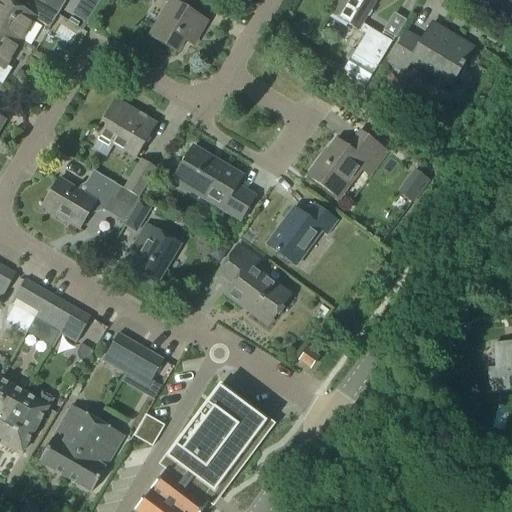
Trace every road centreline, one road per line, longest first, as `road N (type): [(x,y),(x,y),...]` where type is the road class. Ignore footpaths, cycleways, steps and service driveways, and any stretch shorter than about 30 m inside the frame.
road 1 (residential): [(329,418),(202,338),(173,338),(0,236)]
road 2 (residential): [(0,188),(79,57),(105,50),(192,100),(223,75)]
road 3 (unclassified): [(329,418),(511,171)]
road 4 (residential): [(269,166),(303,119),(223,75)]
